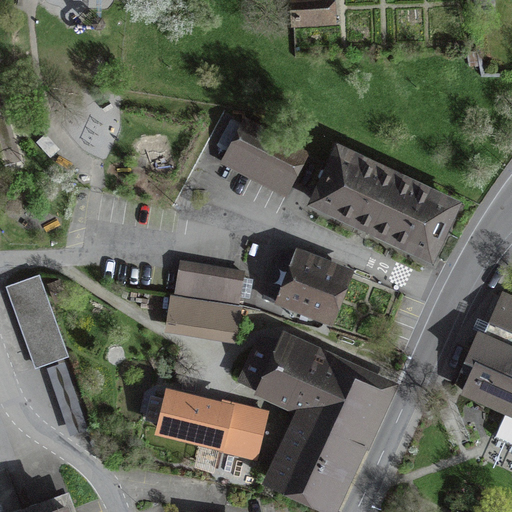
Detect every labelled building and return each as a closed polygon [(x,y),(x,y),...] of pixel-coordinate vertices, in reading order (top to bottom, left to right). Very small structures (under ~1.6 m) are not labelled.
[(292,0),(293,22),(329,20),(327,0),(292,0)] [(227,162),(286,193),(307,154),(248,123),(227,162)] [(454,205),(339,151),(315,202),(430,256),(439,238),(444,236),(447,232),(448,227),(446,223),(454,205)] [(283,253),(265,298),(284,305),(287,298),(327,314),(342,276),(283,253)] [(181,262),(176,294),(237,304),(243,272),(181,262)] [(44,288),(39,275),(9,285),(14,299),(44,288)] [(44,288),(14,299),(38,367),(68,356),(44,288)] [(167,322),(237,332),(241,307),(171,296),(167,322)] [(511,444),(511,301),(506,299),(504,305),(498,302),(484,333),(478,331),(453,387),(507,410),(495,437),(511,444)] [(329,504),(379,395),(281,349),(278,356),(259,347),(247,373),(322,408),(314,424),(300,418),(275,479),(329,504)] [(60,429),(89,420),(69,360),(40,369),(60,429)] [(183,432),(191,403),(154,393),(145,433),(148,433),(146,443),(167,448),(172,429),(183,432)] [(191,403),(183,432),(257,450),(264,421),(191,403)]
